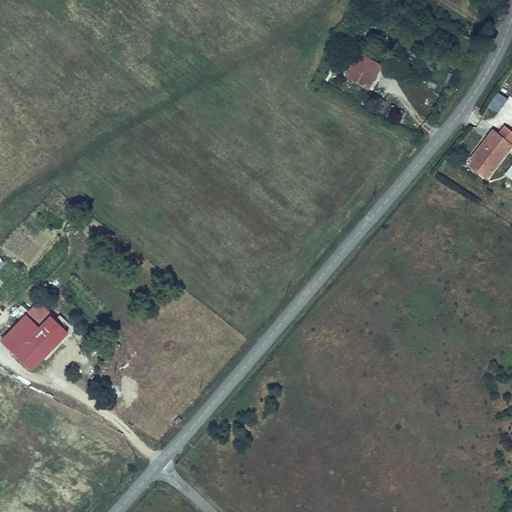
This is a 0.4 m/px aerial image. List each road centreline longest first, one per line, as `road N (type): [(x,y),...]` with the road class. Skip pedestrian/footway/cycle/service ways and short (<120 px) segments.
road 1 (tertiary): [(511,16),(468,100),(158,464)]
road 2 (track): [(0,215),(24,191),(270,73),(308,49),(346,0)]
